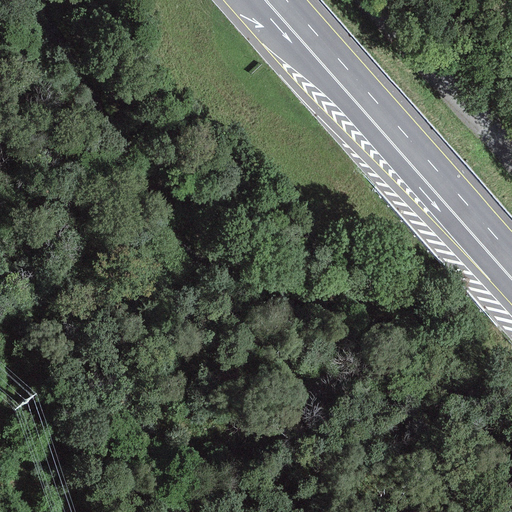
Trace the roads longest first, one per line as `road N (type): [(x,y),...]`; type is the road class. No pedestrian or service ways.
road 1 (track): [(64,0),(178,201),(219,252),(243,268),(368,302),(405,511)]
road 2 (primary): [(273,0),(511,269)]
